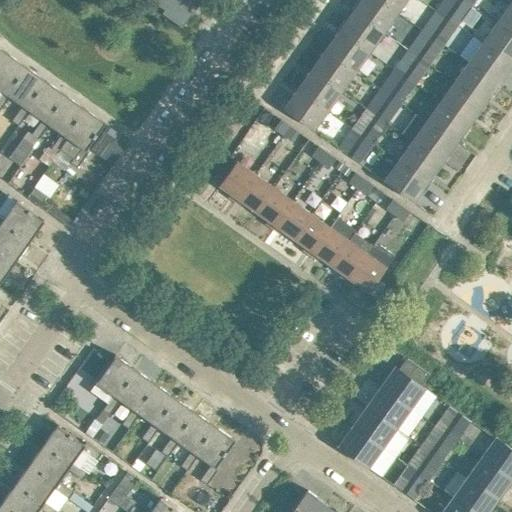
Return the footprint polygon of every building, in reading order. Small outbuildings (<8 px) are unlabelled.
[(190,10),(197,0),(151,0),(182,22),(179,26),(181,28),(193,12),(190,10)] [(397,13),(379,0),(361,0),(360,1),(359,0),(358,0),(351,10),(353,11),(383,32),(397,13)] [(405,0),(379,0),(397,13),(405,0)] [(444,16),(455,0),(443,0),(436,10),(444,16)] [(458,25),(472,6),(463,0),(449,20),(458,25)] [(511,34),(511,4),(510,3),(496,23),(511,34)] [(430,36),(444,16),(436,10),(431,17),(419,8),(410,22),(422,30),(430,36)] [(383,32),(353,11),(346,20),(345,19),(337,29),(339,30),(369,52),(374,56),(388,36),(383,32)] [(444,45),(458,25),(449,20),(436,39),(444,45)] [(511,64),(511,63),(511,34),(496,23),(482,43),(511,64)] [(369,52),(339,30),(325,50),(355,71),(369,52)] [(416,56),(430,36),(422,30),(408,50),(416,56)] [(430,65),(444,45),(436,39),(422,59),(430,65)] [(498,84),(511,64),(482,43),(468,63),(498,84)] [(355,71),(325,50),(311,69),(341,91),(355,71)] [(402,75),(416,56),(408,50),(394,69),(402,75)] [(6,94),(26,66),(7,52),(0,61),(0,110),(10,97),(6,94)] [(416,85),(430,65),(422,59),(408,79),(416,85)] [(499,86),(497,84),(498,84),(468,63),(454,82),(484,103),(491,94),(492,95),(499,86)] [(26,108),(46,80),(26,66),(6,94),(10,97),(22,106),(12,120),(19,126),(29,111),(26,108)] [(341,91),(311,69),(297,89),(327,110),(341,91)] [(389,95),(402,75),(394,69),(380,89),(389,95)] [(402,104),(416,85),(408,79),(394,98),(402,104)] [(45,122),(65,94),(46,80),(26,108),(29,111),(42,120),(31,134),(38,139),(49,125),(45,122)] [(470,123),(484,103),(454,82),(440,102),(470,123)] [(327,110),(297,89),(283,109),(313,130),(327,110)] [(375,115),(389,95),(380,89),(366,109),(375,115)] [(65,136),(85,108),(65,94),(45,122),(49,125),(61,134),(51,148),(58,153),(61,149),(68,139),(65,136)] [(388,124),(402,104),(394,98),(380,118),(388,124)] [(456,143),(470,123),(440,102),(426,122),(456,143)] [(290,125),(281,119),(264,107),(257,117),(283,135),(290,125)] [(105,124),(106,124),(106,123),(85,108),(65,136),(68,139),(61,149),(73,158),(70,162),(77,167),(88,152),(87,150),(88,149),(105,124)] [(361,134),(375,115),(366,109),(352,128),(361,134)] [(375,143),(388,124),(380,118),(367,137),(375,143)] [(442,162),(456,143),(426,122),(412,141),(442,162)] [(299,132),(290,125),(283,135),(292,142),(299,132)] [(347,154),(361,134),(352,128),(338,148),(347,154)] [(20,165),(38,139),(31,134),(28,132),(10,158),(20,165)] [(360,163),(375,143),(367,137),(352,158),(360,163)] [(428,181),(442,162),(412,141),(399,160),(428,181)] [(320,162),(327,152),(318,145),(311,155),(320,162)] [(329,168),(336,158),(327,152),(320,162),(329,168)] [(235,201),(255,174),(236,160),(219,185),(230,193),(228,196),(235,201)] [(428,182),(428,181),(399,160),(384,181),(413,202),(421,191),(423,193),(429,183),(428,182)] [(357,188),(364,179),(355,172),(348,182),(357,188)] [(256,212),(274,187),(255,174),(235,201),(243,207),(245,204),(256,212)] [(366,195),(373,185),(364,179),(357,188),(366,195)] [(28,197),(40,206),(44,200),(47,196),(35,187),(28,197)] [(273,228),(292,200),(274,187),(256,212),(267,220),(265,223),(273,228)] [(45,220),(9,195),(0,206),(0,223),(1,221),(29,241),(45,220)] [(394,215),(401,205),(392,199),(385,208),(394,215)] [(293,239),(311,214),(292,200),(273,228),(280,233),(282,230),(293,239)] [(403,221),(410,211),(401,205),(394,215),(403,221)] [(310,255),(330,227),(311,214),(293,239),(304,246),(302,249),(310,255)] [(1,221),(0,223),(0,249),(15,261),(29,241),(1,221)] [(331,265),(348,240),(330,227),(310,255),(317,260),(319,257),(331,265)] [(347,281),(367,254),(373,246),(354,232),(348,240),(331,265),(342,273),(340,276),(347,281)] [(347,281),(354,286),(356,283),(368,292),(393,256),(375,243),(373,246),(347,281)] [(0,249),(0,279),(1,280),(15,261),(0,249)] [(116,397),(136,369),(115,354),(89,390),(107,403),(102,410),(109,415),(120,400),(116,397)] [(395,367),(380,386),(410,408),(424,388),(421,385),(429,374),(407,358),(398,369),(395,367)] [(136,411),(156,383),(136,369),(116,397),(120,400),(132,409),(122,424),(129,429),(139,414),(136,411)] [(155,425),(175,397),(156,383),(136,411),(139,414),(152,423),(141,437),(148,443),(159,428),(155,425)] [(410,408),(380,386),(366,406),(396,427),(410,408)] [(175,439),(195,411),(175,397),(155,425),(159,428),(171,437),(161,451),(168,457),(178,442),(175,439)] [(443,431),(457,411),(449,405),(435,425),(443,431)] [(396,427),(366,406),(352,426),(382,447),(396,427)] [(194,453),(214,425),(195,411),(175,439),(178,442),(191,451),(180,465),(187,471),(198,456),(194,453)] [(456,440),(470,420),(463,414),(448,435),(456,440)] [(57,424),(42,445),(70,465),(73,462),(80,467),(89,455),(96,460),(101,453),(86,442),(84,443),(57,424)] [(236,441),(214,425),(194,453),(198,456),(210,465),(200,480),(207,485),(218,469),(216,467),(236,441)] [(429,451),(443,431),(435,425),(420,445),(429,451)] [(382,447),(352,426),(338,446),(368,467),(382,447)] [(442,460),(456,440),(448,435),(434,454),(442,460)] [(511,477),(511,450),(495,438),(481,458),(511,479),(511,477)] [(87,472),(80,467),(73,462),(70,465),(42,445),(28,465),(56,485),(59,481),(68,469),(82,479),(87,472)] [(414,470),(429,451),(420,445),(406,465),(414,470)] [(155,469),(165,456),(156,449),(146,463),(155,469)] [(428,480),(442,460),(434,454),(420,474),(428,480)] [(496,499),(511,479),(481,458),(467,478),(496,499)] [(73,492),(59,481),(56,485),(28,465),(14,484),(42,504),(45,501),(54,488),(68,499),(73,492)] [(401,490),(414,470),(406,465),(393,484),(401,490)] [(414,499),(428,480),(420,474),(406,493),(414,499)] [(472,511),(487,511),(496,499),(467,478),(453,498),(472,511)] [(58,511),(59,511),(45,501),(42,504),(14,484),(0,504),(11,511),(36,511),(40,508),(45,511),(58,511)] [(136,502),(116,487),(109,498),(128,511),(133,505),(134,505),(136,502)] [(320,511),(325,505),(316,498),(317,497),(308,490),(306,492),(306,491),(290,511),(320,511)] [(180,511),(160,498),(149,511),(143,511),(134,505),(133,505),(128,511),(127,511),(180,511)] [(472,511),(453,498),(442,511),(472,511)]
